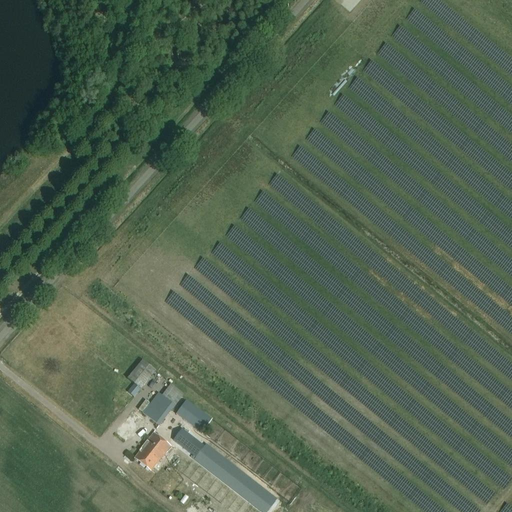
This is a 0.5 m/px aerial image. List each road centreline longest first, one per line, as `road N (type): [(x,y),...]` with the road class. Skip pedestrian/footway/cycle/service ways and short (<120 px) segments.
road 1 (residential): [(0,339),(303,0)]
road 2 (track): [(0,226),(116,95),(136,0)]
